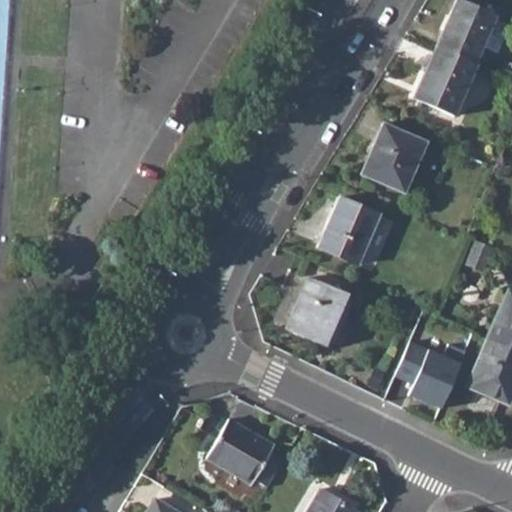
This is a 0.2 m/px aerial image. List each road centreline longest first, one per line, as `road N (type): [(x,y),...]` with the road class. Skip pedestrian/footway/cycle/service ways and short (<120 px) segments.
road 1 (residential): [(210,306),(389,0)]
road 2 (residential): [(438,460),(218,353)]
road 3 (residential): [(166,363),(91,447),(56,511)]
